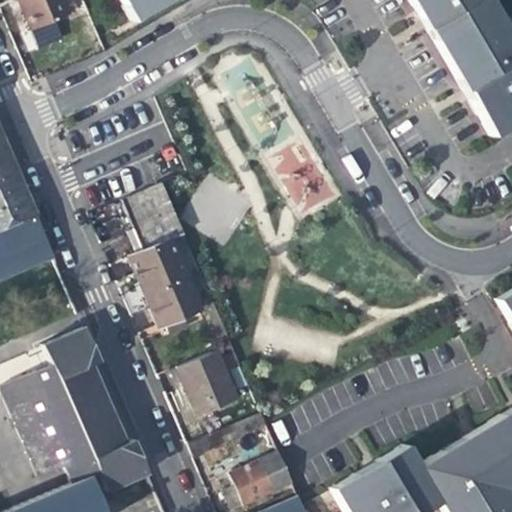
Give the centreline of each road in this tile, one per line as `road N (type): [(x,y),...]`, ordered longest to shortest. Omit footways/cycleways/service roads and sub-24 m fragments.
road 1 (residential): [(22,125),(223,20),(252,18),(286,33),(422,247),(479,270),(511,251)]
road 2 (residential): [(22,125),(188,511)]
